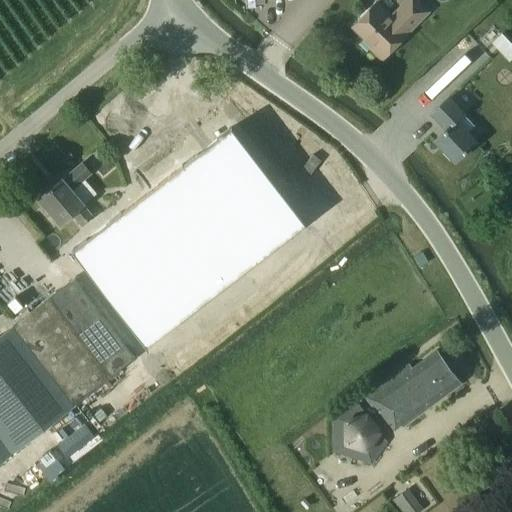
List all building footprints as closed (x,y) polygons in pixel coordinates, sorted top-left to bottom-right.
[(366,40),(364,42),(382,60),(409,32),(408,32),(428,12),(415,0),(406,0),(390,17),(377,3),(353,27),(366,40)] [(510,61),(511,58),(511,39),(504,31),(493,41),(510,61)] [(475,126),(463,114),(464,114),(448,97),(431,113),(446,129),(433,141),(455,163),(476,142),(468,133),(475,126)] [(310,236),(236,139),(76,263),(82,271),(144,351),(150,360),(310,236)] [(313,154),(301,170),(308,176),(321,160),(313,154)] [(62,176),(35,199),(60,228),(73,217),(82,227),(94,217),(85,207),(87,205),(86,203),(97,194),(85,180),(92,174),(82,162),(64,178),(62,176)] [(0,463),(75,406),(144,351),(82,271),(30,312),(27,309),(14,320),(16,323),(0,335),(0,463)] [(409,365),(365,397),(365,398),(373,408),(384,400),(401,424),(403,425),(460,383),(436,349),(411,368),(409,365)] [(357,403),(333,418),(334,452),(372,464),(387,443),(357,403)] [(399,511),(419,511),(429,509),(420,484),(393,493),(399,511)]
